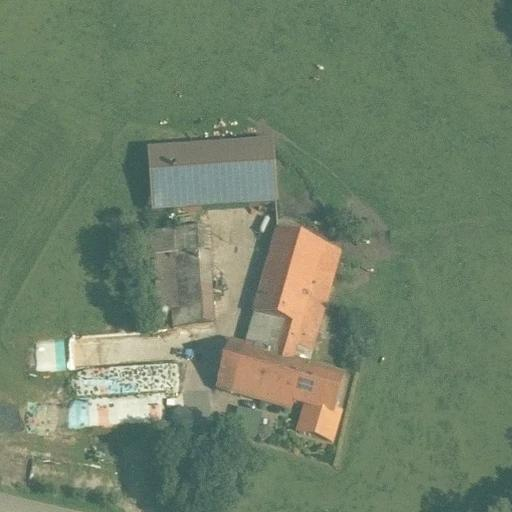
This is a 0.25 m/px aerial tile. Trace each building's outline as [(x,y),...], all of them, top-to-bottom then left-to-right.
[(273,152),(147,159),(151,221),(276,214),(273,152)] [(279,230),(236,218),(230,238),(274,250),(278,236),(278,235),(279,230)] [(207,233),(154,235),(153,240),(136,241),(137,258),(155,258),(159,312),(173,311),(174,327),(174,330),(190,342),(190,341),(215,339),(207,233)] [(274,250),(255,317),(247,349),(292,362),(295,349),(312,353),(340,254),(278,236),(274,250)] [(246,349),(230,344),(217,390),(233,394),(246,349)] [(247,349),(246,349),(233,394),(291,411),(293,404),(307,408),(299,434),(332,443),(340,416),(335,414),(345,377),(292,362),(247,349)] [(168,378),(148,380),(151,393),(171,390),(168,378)]
